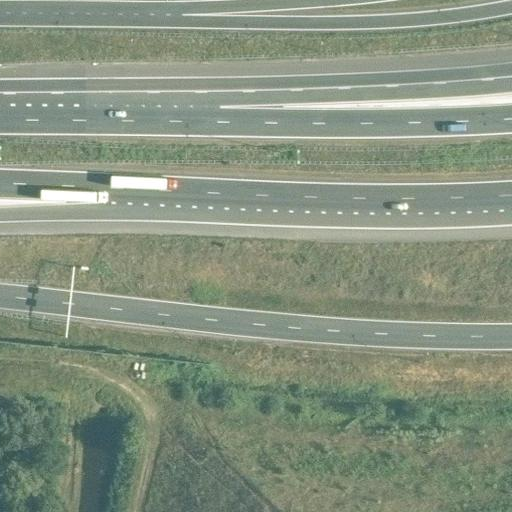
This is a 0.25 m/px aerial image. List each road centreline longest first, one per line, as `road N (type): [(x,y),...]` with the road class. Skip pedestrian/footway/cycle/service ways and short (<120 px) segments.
road 1 (trunk): [(0,294),(264,325),(511,335)]
road 2 (trunk): [(511,6),(345,24),(75,16)]
road 3 (motorway): [(98,186),(308,198),(511,193)]
road 4 (motorway): [(511,78),(379,87),(209,113)]
road 5 (motorway): [(511,120),(209,113)]
road 6 (motorway): [(356,0),(75,16)]
road 7 (motorway): [(209,113),(0,113)]
